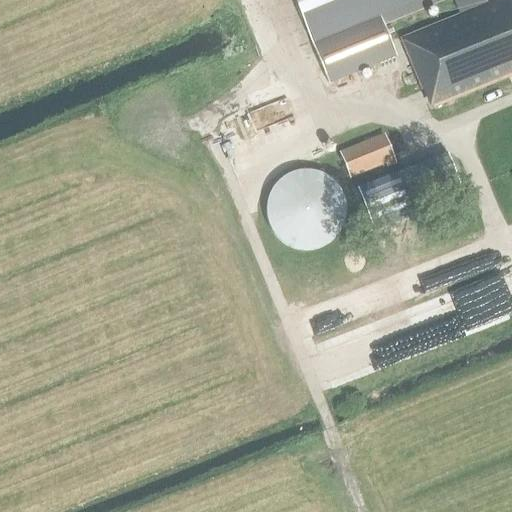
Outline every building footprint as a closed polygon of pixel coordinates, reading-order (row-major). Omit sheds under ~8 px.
[(292,0),(326,82),(394,54),(382,25),(442,0),(452,0),(459,16),(400,40),(401,42),(397,44),(399,50),(403,48),(420,91),(423,90),(431,110),(511,77),(511,0),(498,0),(486,5),(484,0),(292,0)] [(476,132),(483,152),(504,144),(497,124),(476,132)] [(339,154),(348,177),(385,162),(387,166),(395,163),(384,136),(339,154)] [(448,159),(395,180),(410,218),(463,196),(448,159)] [(324,251),(339,180),(272,166),(257,237),(324,251)]
